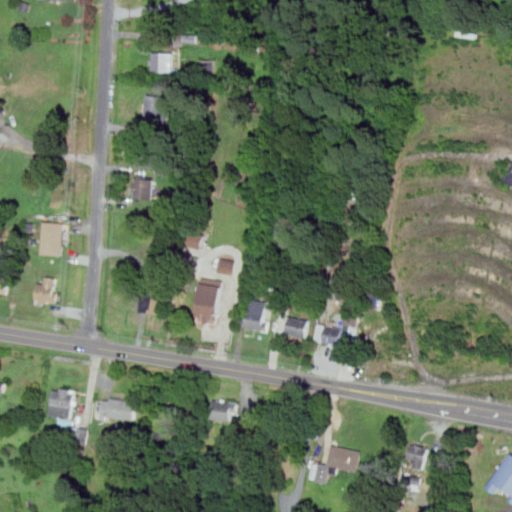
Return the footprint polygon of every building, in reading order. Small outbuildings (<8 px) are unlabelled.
[(154,71),(154,64),(152,64),(152,58),(154,58),(155,52),(175,53),(173,72),(154,71)] [(216,71),(216,60),(206,60),(206,71),(216,71)] [(145,120),(148,94),(165,96),(162,122),(145,120)] [(134,165),(157,165),(157,144),(134,144),(134,165)] [(511,185),(511,164),(503,181),(511,185)] [(156,198),(156,177),(135,177),(135,198),(156,198)] [(65,254),(66,222),(45,222),(45,254),(65,254)] [(208,235),(194,231),(190,245),(204,249),(208,235)] [(235,273),(237,260),(223,258),(221,271),(235,273)] [(60,276),(40,276),(40,301),(60,301),(60,276)] [(227,281),(206,277),(196,319),(217,324),(227,281)] [(144,312),(168,313),(168,287),(144,287),(144,312)] [(266,331),(275,305),(255,298),(250,310),(245,309),(241,322),(266,331)] [(308,338),(313,320),(292,314),(287,333),(308,338)] [(347,326),(323,323),(320,341),(345,344),(347,326)] [(73,419),(80,390),(58,385),(51,414),(73,419)] [(136,420),(138,399),(105,396),(103,417),(136,420)] [(213,417),(237,421),(240,401),(216,398),(213,417)] [(61,437),(88,443),(91,429),(64,424),(61,437)] [(426,468),(431,447),(413,443),(408,464),(426,468)] [(330,464),(316,461),(313,479),(333,482),(336,466),(360,470),(364,449),(334,444),(330,464)] [(511,455),(490,485),(499,492),(503,486),(511,492),(511,455)] [(396,482),(413,486),(415,475),(399,471),(396,482)]
